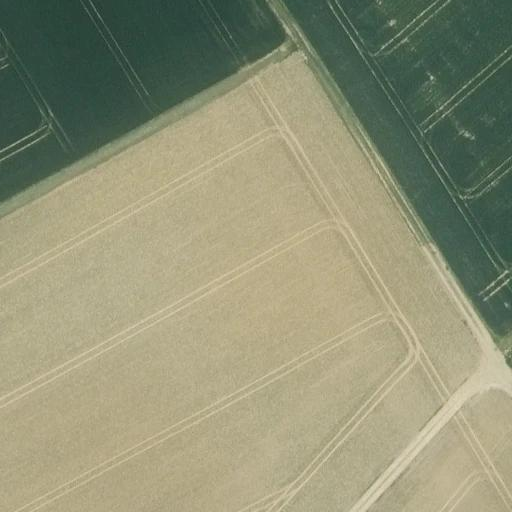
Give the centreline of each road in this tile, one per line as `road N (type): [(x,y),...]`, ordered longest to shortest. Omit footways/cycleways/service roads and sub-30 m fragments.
road 1 (track): [(274,0),(511,385)]
road 2 (track): [(0,212),(302,44)]
road 3 (track): [(511,349),(359,511)]
